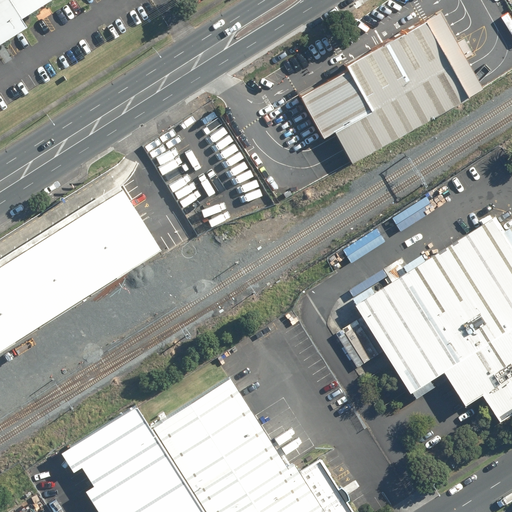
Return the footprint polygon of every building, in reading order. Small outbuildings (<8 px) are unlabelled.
[(0,0),(0,39),(30,21),(26,14),(17,0),(0,0)] [(47,0),(17,0),(26,14),(47,0)] [(344,62),(347,67),(301,93),(324,134),(334,128),(350,159),(481,85),(437,8),(344,62)] [(0,346),(159,247),(117,181),(0,254),(0,346)] [(511,233),(504,221),(369,306),(423,391),(444,378),(467,413),(490,398),(508,425),(511,421),(511,233)] [(301,511),(215,377),(135,427),(189,511),(301,511)] [(189,511),(135,427),(119,402),(46,448),(86,511),(189,511)]
